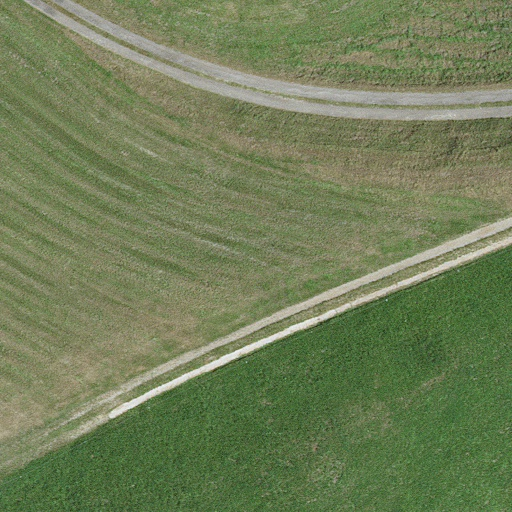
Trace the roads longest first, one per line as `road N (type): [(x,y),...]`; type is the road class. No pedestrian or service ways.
road 1 (track): [(0,463),(129,391),(511,229)]
road 2 (unclassified): [(47,0),(178,67),(288,97),(414,107),(511,103)]
